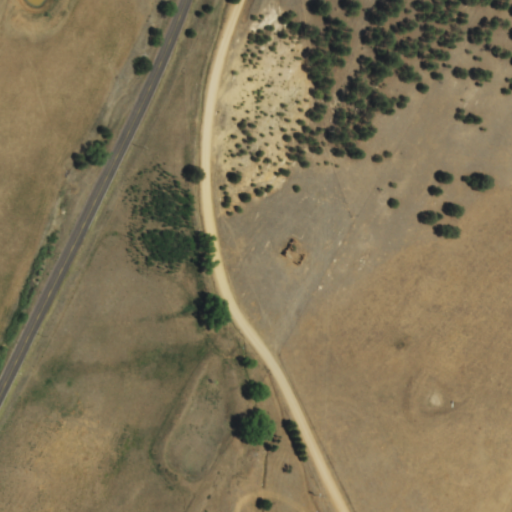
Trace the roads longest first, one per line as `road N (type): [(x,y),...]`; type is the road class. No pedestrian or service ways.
road 1 (residential): [(260,0),(244,135),(246,215),(293,359),(371,511)]
road 2 (secondary): [(0,386),(187,0)]
